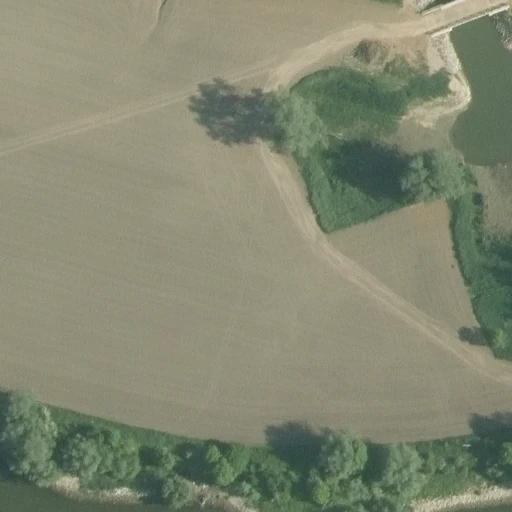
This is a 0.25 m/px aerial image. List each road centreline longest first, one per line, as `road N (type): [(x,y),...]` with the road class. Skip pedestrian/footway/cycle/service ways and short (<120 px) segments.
road 1 (track): [(495,423),(436,222),(418,218),(323,245),(307,229),(268,107),(271,88),(295,64),(495,0)]
road 2 (track): [(511,420),(262,440),(182,428),(0,380)]
